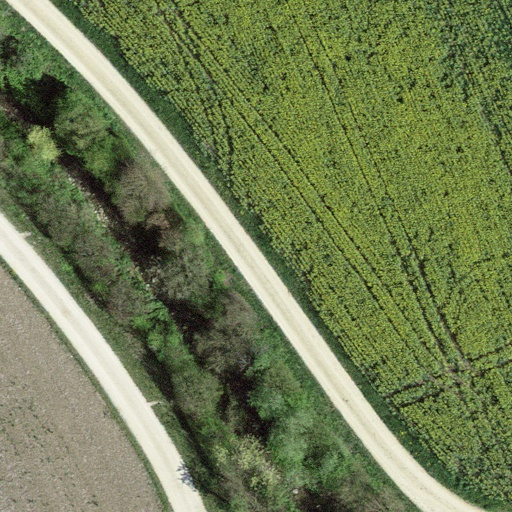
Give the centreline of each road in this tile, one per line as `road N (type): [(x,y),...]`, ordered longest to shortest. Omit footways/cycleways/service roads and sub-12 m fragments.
road 1 (track): [(19,0),(130,111),(383,450),(446,511)]
road 2 (track): [(186,511),(109,371),(0,237)]
